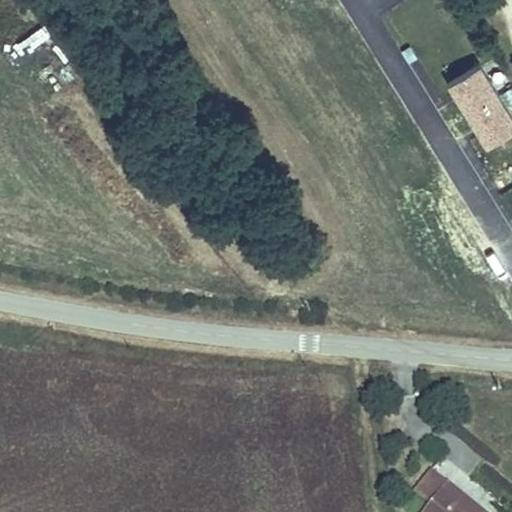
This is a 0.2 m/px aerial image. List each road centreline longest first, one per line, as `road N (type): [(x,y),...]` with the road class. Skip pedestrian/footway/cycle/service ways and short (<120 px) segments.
road 1 (unclassified): [(0,300),(109,321),(511,362)]
road 2 (track): [(363,346),(378,511)]
